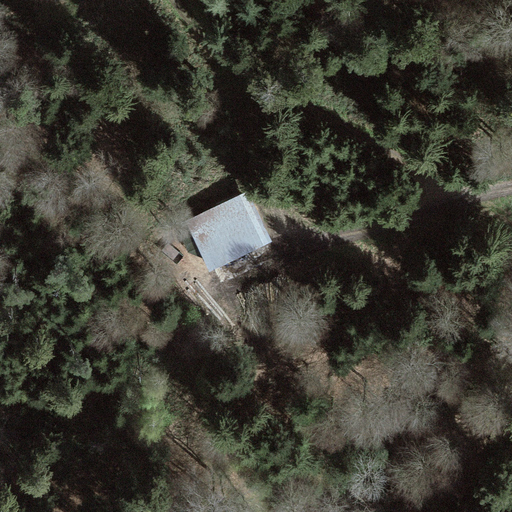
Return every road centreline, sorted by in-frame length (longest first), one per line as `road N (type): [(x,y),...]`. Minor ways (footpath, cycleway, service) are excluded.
road 1 (track): [(511,189),(447,200),(301,111),(154,0)]
road 2 (track): [(447,200),(408,223),(300,241),(229,276)]
